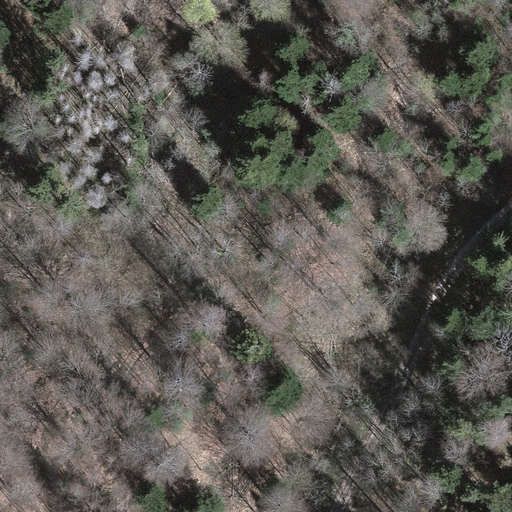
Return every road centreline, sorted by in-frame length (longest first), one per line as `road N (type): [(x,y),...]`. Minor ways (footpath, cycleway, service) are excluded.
road 1 (track): [(0,284),(68,287),(307,346),(344,347),(425,317)]
road 2 (track): [(340,511),(425,317),(461,260),(511,209)]
